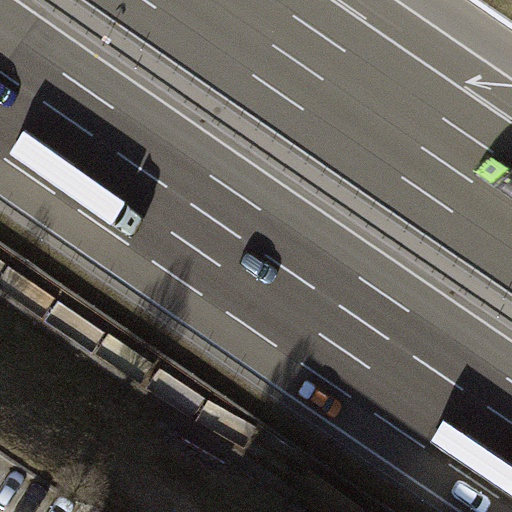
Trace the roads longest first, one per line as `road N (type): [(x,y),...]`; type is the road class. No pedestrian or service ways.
road 1 (motorway): [(0,91),(511,443)]
road 2 (motorway): [(511,207),(209,0)]
